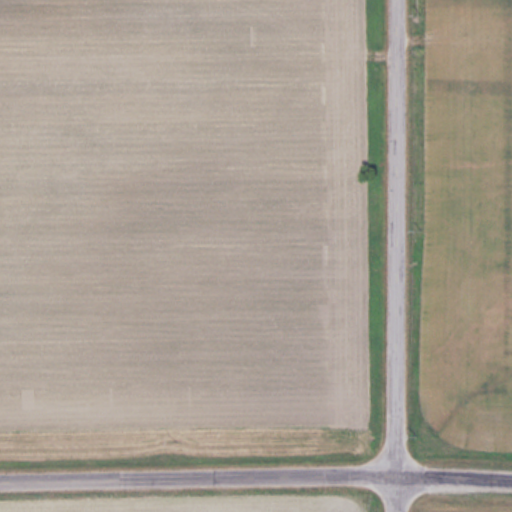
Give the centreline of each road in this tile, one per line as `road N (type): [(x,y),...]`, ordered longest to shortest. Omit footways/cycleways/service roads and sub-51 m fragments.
road 1 (residential): [(511,476),(0,479)]
road 2 (residential): [(394,473),(395,0)]
